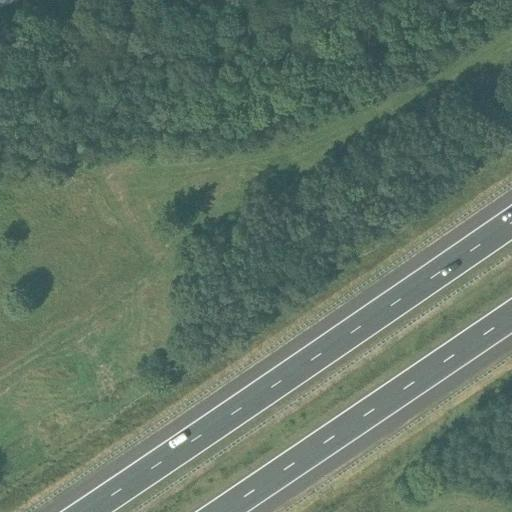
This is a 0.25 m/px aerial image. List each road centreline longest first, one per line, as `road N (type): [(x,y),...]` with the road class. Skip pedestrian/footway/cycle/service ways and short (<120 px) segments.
road 1 (motorway): [(511,213),(75,511)]
road 2 (motorway): [(238,511),(511,325)]
